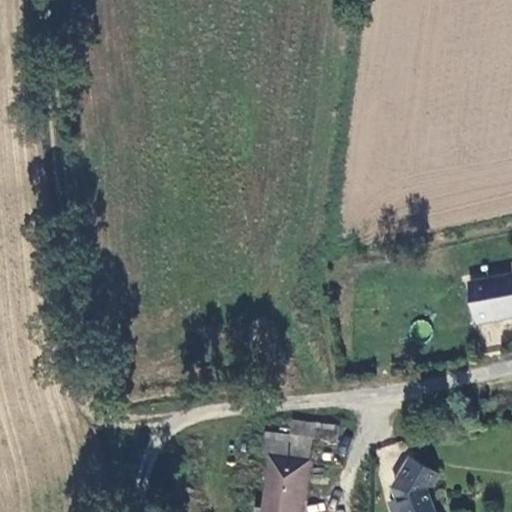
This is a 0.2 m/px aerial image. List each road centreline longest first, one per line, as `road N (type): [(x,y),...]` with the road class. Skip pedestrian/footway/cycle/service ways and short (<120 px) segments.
road 1 (track): [(56,0),(103,423),(162,420)]
road 2 (residential): [(511,374),(162,420)]
